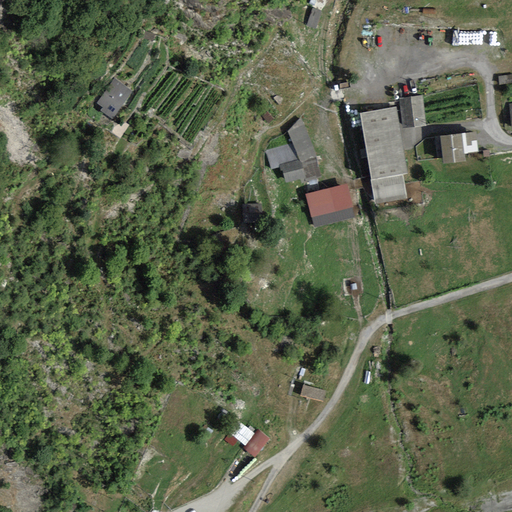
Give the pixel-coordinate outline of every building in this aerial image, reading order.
[(309,26),(319,28),(323,9),(313,7),(309,26)] [(455,45),(455,27),(390,26),(390,44),(455,45)] [(511,83),(511,74),(499,77),(500,85),(511,83)] [(131,91),(114,79),(97,104),(103,108),(101,111),(112,118),(131,91)] [(422,95),(399,98),(403,128),(425,125),(422,95)] [(396,107),(360,113),(375,202),(406,197),(402,174),(407,173),(396,107)] [(306,182),(322,178),(316,156),(301,118),(288,132),(293,143),(300,159),(301,163),(305,178),(306,182)] [(476,133),(441,137),(444,163),(465,161),(464,154),(478,152),(476,133)] [(293,143),(266,151),(272,170),(280,168),(279,165),(300,159),(293,143)] [(283,171),(286,183),(305,178),(301,163),(300,159),(279,165),(280,168),(281,171),(283,171)] [(352,208),(354,208),(348,184),(305,194),(312,218),(352,208)] [(261,203),(242,204),(242,222),(262,221),(261,203)] [(314,228),(354,218),(352,208),(312,218),(314,228)] [(326,391),(303,385),(301,396),(323,401),(326,391)]
